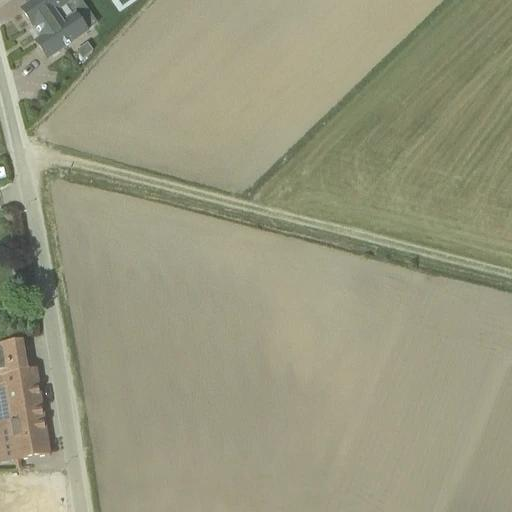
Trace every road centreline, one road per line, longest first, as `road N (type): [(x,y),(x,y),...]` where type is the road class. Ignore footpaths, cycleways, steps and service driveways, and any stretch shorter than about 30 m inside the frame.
road 1 (track): [(511,276),(157,185),(20,159)]
road 2 (unclassified): [(77,511),(0,65)]
